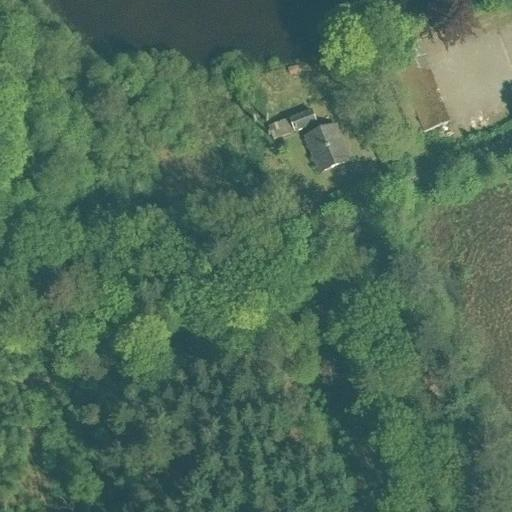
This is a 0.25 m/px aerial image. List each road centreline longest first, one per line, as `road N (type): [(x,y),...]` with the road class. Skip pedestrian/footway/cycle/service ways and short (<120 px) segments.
road 1 (track): [(470,511),(368,255)]
road 2 (unclassified): [(511,145),(350,210)]
